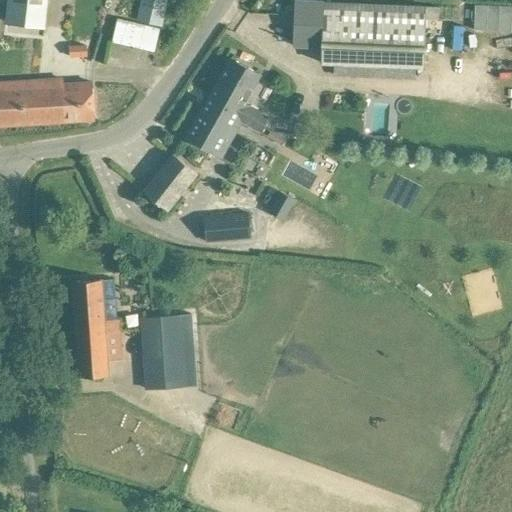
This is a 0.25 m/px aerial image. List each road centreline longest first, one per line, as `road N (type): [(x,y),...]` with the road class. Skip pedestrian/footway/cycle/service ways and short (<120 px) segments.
road 1 (residential): [(1,157),(32,511)]
road 2 (residential): [(1,157),(98,141),(132,125),(157,102),(225,0)]
